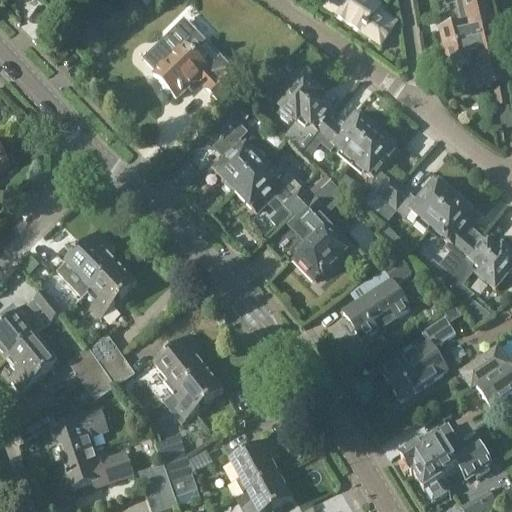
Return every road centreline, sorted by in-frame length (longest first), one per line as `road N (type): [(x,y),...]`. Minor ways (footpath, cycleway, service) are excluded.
road 1 (tertiary): [(389,511),(316,399),(193,247),(93,158)]
road 2 (residential): [(267,0),(422,112)]
road 3 (tertiary): [(93,158),(0,54)]
road 4 (residential): [(0,259),(93,158)]
